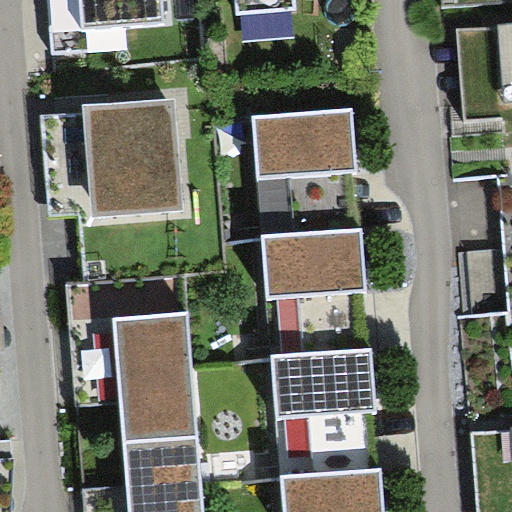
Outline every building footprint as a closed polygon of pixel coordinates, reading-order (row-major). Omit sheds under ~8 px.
[(74,0),(77,32),(162,26),(159,0),(74,0)] [(230,0),(232,17),(294,12),(293,0),(230,0)] [(511,28),(499,30),(504,102),(511,101),(511,28)] [(168,108),(82,115),(90,216),(176,209),(174,185),(168,108)] [(351,118),(248,123),(252,183),(292,181),(295,239),(353,236),(350,175),(354,178),(351,118)] [(295,239),(259,242),(264,300),(298,297),(303,361),(358,357),(352,295),(367,294),(362,235),(353,236),(295,239)] [(120,451),(190,445),(177,279),(68,288),(78,405),(117,402),(120,451)] [(303,361),(272,364),(276,422),(309,420),(314,482),(373,478),(369,416),(374,415),(369,356),(358,357),(303,361)] [(195,511),(190,445),(120,451),(124,489),(81,493),(82,511),(195,511)] [(314,482),(278,484),(280,511),(382,511),(380,477),(373,478),(314,482)]
